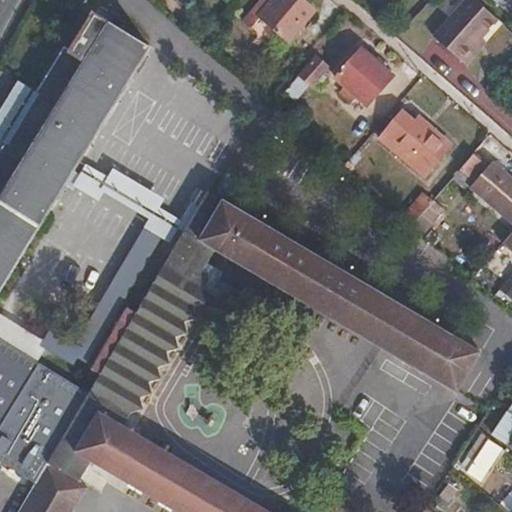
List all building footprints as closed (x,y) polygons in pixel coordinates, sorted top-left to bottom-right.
[(272,0),(263,0),(244,22),(251,27),(260,16),(290,42),(316,11),(302,0),(273,0),(273,1),(272,0)] [(465,0),(433,38),(466,66),(476,54),(471,50),(488,31),(497,20),(474,0),(465,0)] [(0,460),(36,484),(48,464),(84,403),(89,394),(0,339),(0,289),(149,47),(96,14),(71,52),(62,47),(0,148),(0,460)] [(488,31),(471,50),(476,54),(492,35),(488,31)] [(362,48),(336,79),(368,106),(395,76),(362,48)] [(285,82),(290,87),(317,56),(312,51),(285,82)] [(317,56),(290,87),(300,96),(309,85),(313,88),(331,68),(317,56)] [(425,175),(446,149),(404,112),(381,140),(425,175)] [(414,121),(446,149),(452,143),(419,114),(414,121)] [(487,166),(474,154),(452,179),(465,190),(487,166)] [(511,178),(493,163),(471,188),(511,222),(511,178)] [(208,192),(184,232),(200,241),(224,200),(208,192)] [(402,216),(413,225),(431,204),(420,195),(402,216)] [(224,200),(200,241),(216,251),(458,393),(482,352),(224,200)] [(413,225),(424,234),(435,222),(431,219),(441,206),(434,200),(431,204),(413,225)] [(184,232),(89,394),(84,403),(99,412),(124,426),(132,413),(144,410),(206,304),(203,292),(212,276),(204,271),(216,251),(200,241),(184,232)] [(511,274),(499,290),(511,299),(511,274)] [(48,464),(80,482),(91,462),(76,453),(99,412),(84,403),(48,464)] [(511,404),(492,435),(505,444),(511,433),(511,404)] [(76,453),(91,462),(176,511),(270,511),(124,426),(99,412),(76,453)] [(466,457),(474,462),(488,441),(490,439),(482,434),(466,457)] [(488,441),(474,462),(468,472),(474,476),(479,468),(486,472),(501,449),(488,441)] [(48,464),(36,484),(19,511),(74,511),(89,487),(80,482),(48,464)]
